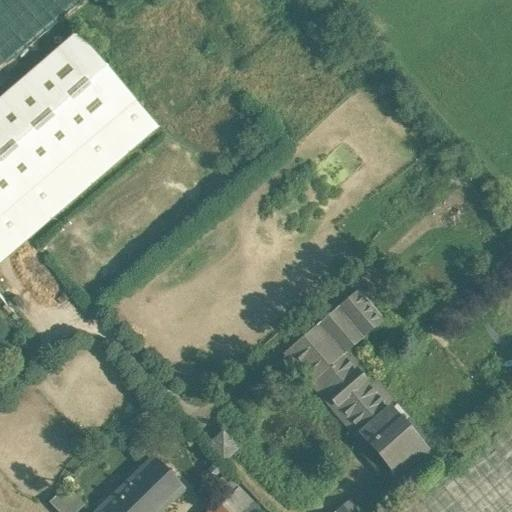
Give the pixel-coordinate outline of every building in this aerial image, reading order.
[(0,0),(0,71),(82,0),(0,0)] [(78,33),(0,99),(0,255),(154,123),(135,101),(135,100),(78,33)] [(358,293),(289,351),(359,433),(360,433),(388,408),(342,355),(382,321),(358,293)] [(360,433),(359,433),(393,473),(423,447),(389,407),(388,408),(360,433)] [(511,511),(511,421),(402,511),(511,511)] [(239,448),(224,431),(207,447),(223,464),(239,448)] [(153,459),(98,511),(158,511),(182,489),(153,459)] [(67,488),(50,503),(58,511),(76,511),(83,505),(67,488)] [(361,511),(351,500),(337,511),(361,511)]
